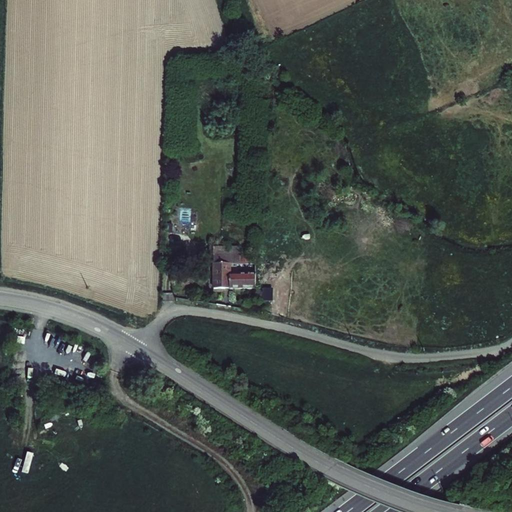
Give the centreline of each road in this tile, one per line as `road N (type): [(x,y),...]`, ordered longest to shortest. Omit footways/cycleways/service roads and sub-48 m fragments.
road 1 (unclassified): [(0,299),(109,331),(329,469),(433,511)]
road 2 (track): [(250,511),(227,465),(121,396),(115,375),(133,345)]
road 3 (trunk): [(511,386),(347,511)]
road 4 (trunk): [(385,511),(511,415)]
road 5 (track): [(42,306),(28,432)]
